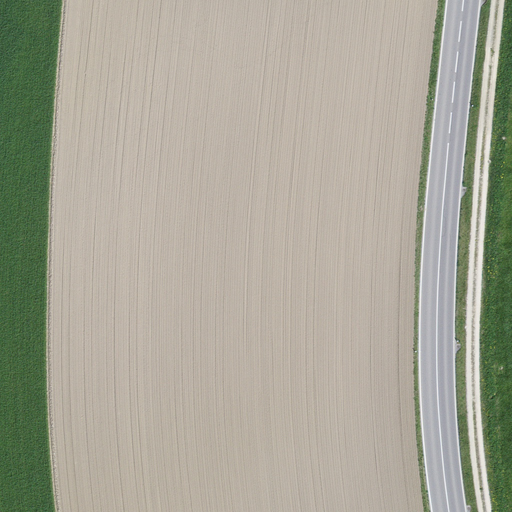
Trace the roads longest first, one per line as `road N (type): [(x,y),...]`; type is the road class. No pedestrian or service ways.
road 1 (track): [(500,0),(472,293),(484,511)]
road 2 (secondary): [(448,511),(436,306),(463,0)]
